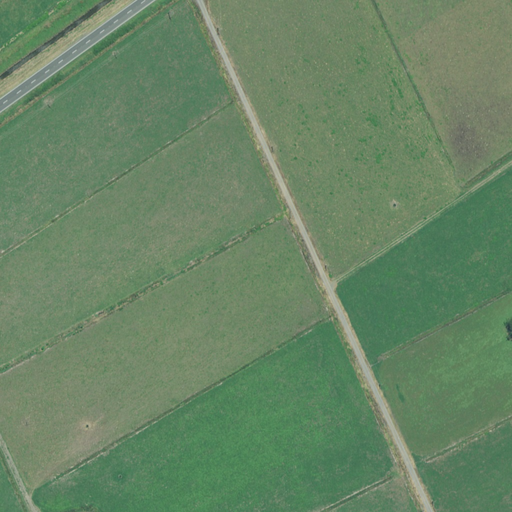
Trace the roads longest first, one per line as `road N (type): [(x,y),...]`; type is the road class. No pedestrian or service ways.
road 1 (unknown): [(202,0),(430,511)]
road 2 (unclassified): [(145,0),(0,106)]
